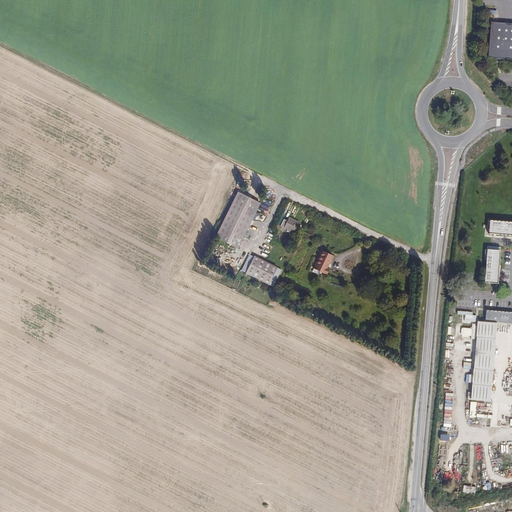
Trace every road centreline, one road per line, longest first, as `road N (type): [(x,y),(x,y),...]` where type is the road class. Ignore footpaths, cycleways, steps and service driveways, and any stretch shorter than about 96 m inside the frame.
road 1 (track): [(241,169),(0,47)]
road 2 (secondary): [(414,511),(435,262)]
road 3 (residential): [(241,169),(435,262)]
